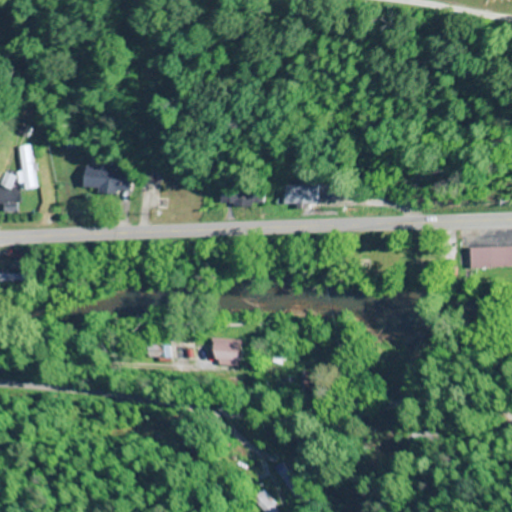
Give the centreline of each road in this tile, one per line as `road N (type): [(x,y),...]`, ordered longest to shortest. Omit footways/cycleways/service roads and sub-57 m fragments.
road 1 (residential): [(373,511),(414,475),(511,414),(482,401),(418,399),(287,415),(0,378)]
road 2 (secondary): [(511,222),(0,241)]
